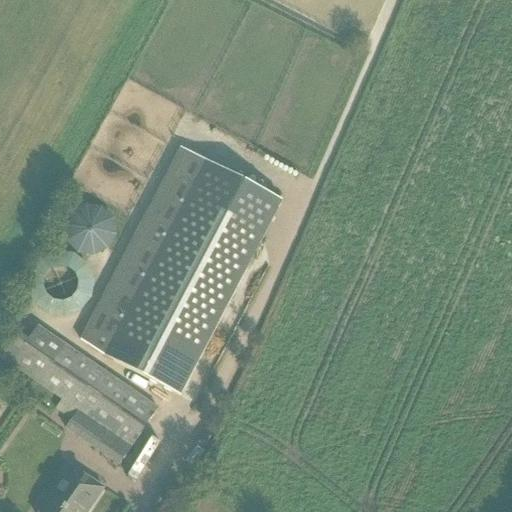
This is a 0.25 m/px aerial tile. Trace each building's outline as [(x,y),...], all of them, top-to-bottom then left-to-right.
[(101,355),(179,398),(280,201),(202,162),(180,150),(78,343),(101,355)] [(59,222),(59,253),(112,253),(112,207),(77,207),(77,222),(59,222)] [(92,260),(37,250),(28,302),(43,305),(42,312),(81,319),(92,260)] [(78,411),(65,430),(118,466),(157,410),(38,328),(27,343),(14,334),(0,353),(0,356),(12,365),(78,411)] [(42,511),(87,511),(102,490),(70,468),(51,496),(53,498),(42,511)]
